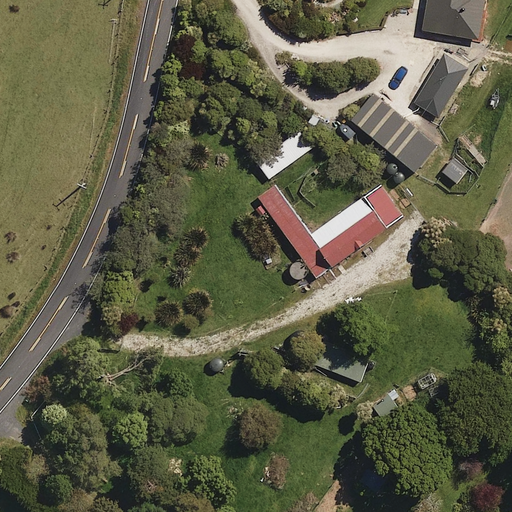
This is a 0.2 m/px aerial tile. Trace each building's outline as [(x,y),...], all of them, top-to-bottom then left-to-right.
[(426,0),(422,32),(478,40),(483,0),(426,0)] [(468,66),(443,51),(412,103),(437,118),(468,66)] [(372,91),(349,119),(413,172),(436,144),(372,91)] [(310,148),(297,131),(255,162),(268,179),(310,148)] [(467,168),(453,156),(440,172),(455,183),(467,168)] [(308,235),(273,185),(257,197),(314,277),(401,215),(379,184),(308,235)] [(322,338),(312,363),(358,383),(369,359),(322,338)] [(395,407),(385,395),(372,407),(382,418),(395,407)]
